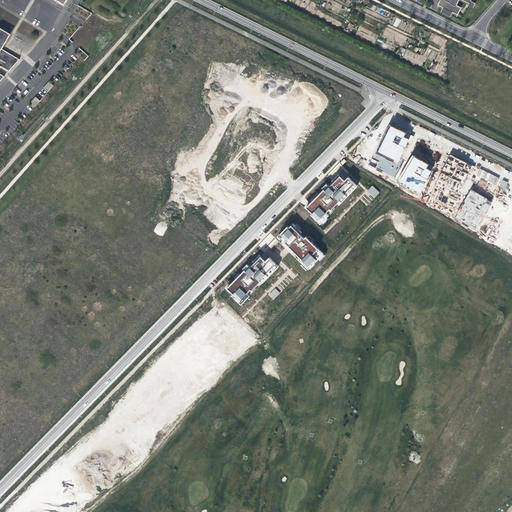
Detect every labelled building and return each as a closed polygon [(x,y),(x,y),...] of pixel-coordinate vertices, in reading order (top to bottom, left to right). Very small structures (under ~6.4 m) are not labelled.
[(438,0),(436,6),(438,7),(439,5),(442,7),(440,10),(450,15),(451,13),(456,15),(460,6),(455,4),(457,0),(464,0),(469,2),(468,5),(472,7),(475,2),(469,0),(438,0)] [(0,73),(0,68),(1,66),(9,71),(20,59),(2,49),(10,35),(0,29),(0,81),(5,76),(0,73)] [(54,86),(49,81),(43,88),(48,92),(54,86)] [(36,96),(30,103),(35,107),(40,101),(36,96)] [(390,125),(376,153),(397,163),(407,143),(409,144),(413,137),(390,125)] [(412,154),(398,179),(419,191),(427,179),(433,166),(412,154)] [(451,155),(438,181),(437,183),(458,194),(468,174),(470,174),(474,166),(451,155)] [(356,186),(347,177),(344,181),(339,176),(312,203),(307,208),(320,222),(356,186)] [(502,180),(500,187),(506,189),(508,182),(502,180)] [(511,184),(497,213),(511,219),(511,184)] [(372,185),(367,190),(374,198),(380,193),(372,185)] [(472,190),(456,217),(476,229),(492,202),(472,190)] [(301,233),(292,225),(289,229),(287,228),(278,236),(281,240),(280,241),(309,270),(323,255),(305,237),(304,238),(300,234),(301,233)] [(260,255),(225,289),(241,304),(279,267),(269,257),(266,261),(260,255)] [(275,288),(269,294),(274,299),(280,293),(275,288)] [(212,303),(198,317),(197,318),(229,351),(245,335),(227,317),(225,319),(221,315),(222,314),(212,303)] [(180,335),(145,369),(162,386),(171,377),(168,374),(181,362),(182,363),(199,347),(190,337),(186,341),(180,335)] [(511,344),(509,342),(493,364),(499,369),(511,378),(511,344)] [(511,378),(499,369),(488,384),(506,395),(511,387),(511,378)] [(474,407),(491,418),(506,395),(488,384),(481,380),(467,403),(474,407)] [(474,407),(464,422),(482,433),(491,418),(474,407)] [(464,422),(458,418),(444,441),(469,456),(482,433),(464,422)]
